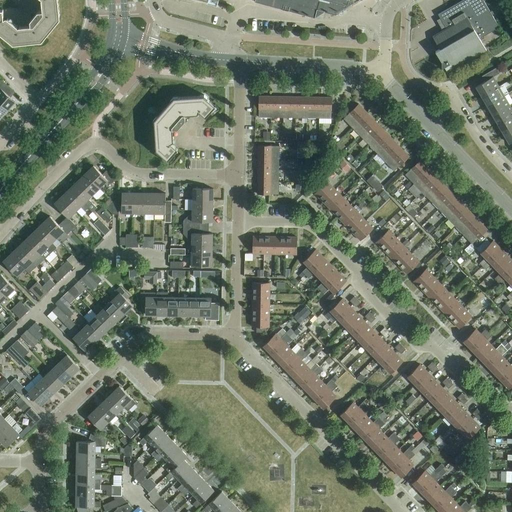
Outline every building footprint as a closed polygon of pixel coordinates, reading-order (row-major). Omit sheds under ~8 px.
[(41,0),(43,11),(38,11),(37,13),(32,13),(31,15),(31,20),(30,21),(30,26),(18,27),(3,15),(3,10),(0,9),(0,33),(10,42),(10,43),(13,45),(17,45),(17,44),(38,42),(38,43),(42,42),(45,39),(44,38),(60,19),(58,0),(41,0)] [(208,0),(218,2),(218,0),(254,0),(254,2),(315,18),(317,10),(335,15),(359,1),(361,0),(208,0)] [(435,52),(441,62),(441,69),(442,69),(442,68),(444,67),(448,73),(486,51),(479,40),(498,28),(481,0),(462,0),(438,14),(441,20),(440,21),(445,30),(432,37),(440,49),(435,52)] [(476,87),(481,97),(498,87),(493,77),(496,75),(493,70),(482,76),(485,82),(476,87)] [(0,88),(0,89),(0,103),(8,110),(15,102),(9,97),(14,91),(2,81),(0,83),(0,88)] [(481,97),(487,106),(504,96),(508,93),(503,84),(499,87),(498,87),(481,97)] [(184,121),(187,118),(187,115),(194,115),(194,112),(199,111),(206,117),(215,106),(207,99),(207,98),(204,95),(200,95),(200,96),(174,98),(154,120),(156,146),(155,146),(155,151),(158,154),(159,153),(168,161),(178,149),(171,143),(170,139),(173,139),(173,131),(176,131),(179,128),(183,128),(185,126),(184,121)] [(259,117),(271,118),(271,96),(259,96),(259,117)] [(271,118),(283,118),(283,97),(271,96),(271,118)] [(487,106),(492,115),(509,105),(504,96),(487,106)] [(283,118),(295,118),(295,97),(283,97),(283,118)] [(295,118),(307,118),(307,97),(295,97),(295,118)] [(307,118),(319,119),(319,97),(307,97),(307,118)] [(319,97),(319,119),(331,119),(332,98),(319,97)] [(0,103),(0,117),(1,118),(8,110),(0,103)] [(343,119),(352,128),(367,113),(358,104),(343,119)] [(492,115),(498,125),(511,116),(511,109),(509,105),(492,115)] [(352,128),(360,136),(375,122),(367,113),(352,128)] [(511,116),(498,125),(503,134),(511,128),(511,116)] [(360,136),(369,145),(384,130),(375,122),(360,136)] [(511,128),(503,134),(509,144),(511,141),(511,128)] [(369,145),(377,154),(392,139),(384,130),(369,145)] [(377,154),(385,162),(400,148),(392,139),(377,154)] [(333,148),(338,152),(342,148),(337,143),(333,148)] [(258,146),(258,159),(279,160),(279,146),(258,146)] [(400,148),(385,162),(394,171),(409,156),(400,148)] [(346,158),(350,163),(355,159),(350,154),(346,158)] [(258,159),(258,170),(279,170),(279,160),(258,159)] [(405,175),(413,184),(429,169),(420,160),(405,175)] [(350,168),(343,161),(339,165),(346,173),(350,168)] [(93,166),(85,173),(100,188),(107,181),(110,184),(115,180),(106,171),(102,175),(93,166)] [(336,174),(331,169),(327,173),(332,178),(336,174)] [(413,184),(422,192),(437,178),(429,169),(413,184)] [(258,170),(257,181),(279,181),(279,170),(258,170)] [(85,173),(78,181),(92,196),(100,188),(85,173)] [(422,192),(430,201),(445,186),(437,178),(422,192)] [(78,181),(70,189),(93,212),(97,208),(88,199),(92,196),(78,181)] [(279,181),(257,181),(257,194),(278,195),(279,181)] [(315,194),(322,202),(335,189),(327,181),(315,194)] [(379,182),(373,187),(378,192),(384,186),(379,182)] [(394,185),(390,189),(394,193),(398,190),(394,185)] [(430,201),(438,210),(454,195),(445,186),(430,201)] [(70,189),(62,196),(76,211),(80,207),(85,211),(88,208),(93,212),(70,189)] [(193,189),(192,200),(213,200),(213,189),(193,189)] [(322,202),(330,209),(343,197),(335,189),(322,202)] [(121,213),(132,214),(133,193),(122,193),(121,213)] [(132,214),(143,214),(144,193),(133,193),(132,214)] [(143,214),(154,214),(154,193),(144,193),(143,214)] [(154,193),(154,214),(165,214),(165,222),(171,222),(171,206),(165,206),(166,193),(154,193)] [(438,210),(447,218),(462,204),(454,195),(438,210)] [(67,217),(63,221),(71,230),(73,232),(77,227),(68,218),(76,211),(62,196),(54,204),(67,217)] [(330,209),(337,217),(350,205),(343,197),(330,209)] [(192,200),(192,210),(213,211),(213,200),(192,200)] [(112,214),(118,214),(118,202),(112,202),(112,201),(106,207),(112,213),(112,214)] [(447,218),(455,227),(470,212),(462,204),(447,218)] [(337,217),(345,225),(358,213),(350,205),(337,217)] [(417,213),(412,208),(408,212),(413,217),(417,213)] [(183,221),(183,227),(200,228),(200,222),(213,222),(213,211),(192,210),(192,216),(188,216),(183,221)] [(111,217),(106,211),(101,216),(108,223),(112,220),(110,218),(111,217)] [(455,227),(463,236),(479,221),(470,212),(455,227)] [(345,225),(352,233),(365,221),(358,213),(345,225)] [(50,216),(42,224),(56,239),(64,231),(67,234),(71,230),(63,221),(58,225),(50,216)] [(94,224),(105,235),(110,230),(99,219),(94,224)] [(365,221),(352,233),(360,241),(373,229),(365,221)] [(474,243),(478,247),(486,239),(482,235),(487,230),(479,221),(463,236),(471,244),(472,244),(474,243)] [(42,224),(34,232),(53,251),(57,248),(52,243),(56,239),(42,224)] [(430,233),(435,228),(432,225),(427,230),(430,233)] [(192,239),(192,244),(212,245),(212,234),(200,233),(200,228),(183,227),(183,234),(188,239),(192,239)] [(376,242),(384,251),(397,239),(388,230),(376,242)] [(34,232),(26,239),(45,259),(53,251),(34,232)] [(253,254),(264,254),(264,237),(253,236),(253,254)] [(264,254),(275,254),(275,237),(264,237),(264,254)] [(275,254),(285,254),(286,237),(275,237),(275,254)] [(286,237),(285,254),(297,255),(297,237),(286,237)] [(26,239),(18,247),(37,266),(45,258),(45,259),(26,239)] [(384,251),(391,258),(404,246),(402,244),(397,239),(384,251)] [(479,263),(482,267),(501,249),(493,241),(491,243),(486,239),(478,247),(476,249),(480,253),(485,258),(479,263)] [(192,244),(191,255),(212,256),(212,245),(192,244)] [(469,255),(476,249),(472,244),(471,244),(465,250),(469,255)] [(391,258),(398,266),(411,254),(406,248),(404,246),(391,258)] [(18,247),(11,254),(25,269),(29,273),(37,266),(18,247)] [(302,272),(305,275),(324,257),(316,249),(303,262),(308,266),(302,272)] [(491,264),(496,269),(508,257),(501,249),(482,267),(486,270),(491,264)] [(25,269),(11,254),(3,262),(17,277),(25,269)] [(411,254),(398,266),(406,274),(419,262),(411,254)] [(212,256),(191,255),(191,266),(212,267),(212,256)] [(314,273),(319,277),(331,265),(324,257),(305,275),(309,279),(314,273)] [(494,279),(497,282),(511,267),(511,260),(508,257),(496,269),(500,273),(494,279)] [(67,260),(65,263),(71,270),(74,267),(67,260)] [(65,263),(57,270),(63,277),(71,270),(65,263)] [(317,287),(320,291),(339,273),(331,265),(319,277),(323,282),(317,287)] [(506,280),(511,284),(511,283),(511,267),(497,282),(501,285),(506,280)] [(91,269),(86,273),(97,285),(102,280),(91,269)] [(413,281),(421,289),(434,277),(426,269),(413,281)] [(63,277),(57,270),(57,271),(52,275),(58,282),(63,277)] [(97,285),(86,273),(81,278),(92,290),(97,285)] [(152,273),(140,273),(140,280),(146,280),(146,284),(152,284),(152,273)] [(339,273),(320,291),(324,294),(329,289),(334,293),(346,281),(339,273)] [(1,274),(0,274),(0,289),(7,297),(15,289),(1,274)] [(421,289),(429,297),(441,285),(434,277),(421,289)] [(55,285),(51,280),(50,279),(43,285),(49,291),(55,285)] [(42,286),(37,282),(29,289),(39,300),(47,292),(42,286)] [(252,283),(252,294),(270,294),(270,283),(252,283)] [(429,297),(436,305),(449,293),(441,285),(429,297)] [(73,286),(71,289),(78,296),(81,294),(78,290),(73,286)] [(112,300),(125,313),(133,306),(126,299),(129,296),(120,287),(109,297),(112,300)] [(78,296),(71,289),(68,291),(72,296),(75,299),(78,296)] [(156,315),(167,315),(168,297),(168,292),(157,292),(157,293),(156,315)] [(145,315),(156,315),(157,293),(141,293),(140,305),(146,305),(145,315)] [(436,305),(444,313),(456,301),(449,293),(436,305)] [(252,294),(252,305),(269,305),(270,294),(252,294)] [(323,303),(328,308),(336,299),(331,294),(323,303)] [(167,315),(178,316),(178,297),(168,297),(167,315)] [(178,316),(189,316),(189,298),(178,297),(178,316)] [(189,316),(200,316),(200,298),(189,298),(189,316)] [(200,298),(200,316),(205,316),(205,320),(219,320),(219,303),(211,303),(211,298),(200,298)] [(55,304),(69,318),(73,314),(59,299),(55,304)] [(330,311),(337,319),(350,307),(342,299),(330,311)] [(104,308),(117,321),(120,324),(127,316),(125,313),(112,300),(104,308)] [(20,301),(16,305),(24,314),(29,310),(20,301)] [(444,313),(451,321),(464,308),(456,301),(444,313)] [(24,314),(16,305),(11,310),(20,319),(24,314)] [(252,305),(252,315),(269,316),(269,305),(252,305)] [(52,311),(64,323),(68,319),(57,306),(52,311)] [(304,319),(311,313),(305,307),(299,313),(304,319)] [(337,319),(345,327),(358,314),(350,307),(337,319)] [(104,308),(97,315),(109,328),(117,321),(104,308)] [(464,308),(451,321),(459,329),(472,316),(464,308)] [(345,327),(352,334),(365,322),(358,314),(345,327)] [(97,315),(89,323),(101,336),(109,328),(97,315)] [(269,316),(252,315),(251,327),(256,327),(256,333),(266,333),(267,327),(269,327),(269,316)] [(6,335),(17,324),(14,320),(2,331),(6,335)] [(36,322),(28,330),(38,340),(42,336),(37,331),(41,327),(36,322)] [(352,334),(360,342),(373,330),(365,322),(352,334)] [(89,323),(81,330),(94,343),(101,336),(89,323)] [(276,334),(263,346),(271,354),(289,336),(282,328),(276,334)] [(463,341),(471,349),(489,332),(486,328),(480,334),(476,329),(463,341)] [(94,343),(81,330),(73,338),(86,351),(94,343)] [(360,342),(367,350),(380,338),(373,330),(360,342)] [(21,336),(32,347),(38,342),(27,331),(21,336)] [(471,349),(478,357),(491,345),(487,340),(492,335),(489,332),(471,349)] [(271,354),(278,362),(291,349),(287,345),(292,339),(290,336),(289,336),(271,354)] [(367,350),(375,358),(388,345),(380,338),(367,350)] [(17,340),(12,345),(24,357),(29,352),(17,340)] [(478,357),(486,365),(504,347),(501,344),(495,349),(491,345),(478,357)] [(24,357),(12,345),(7,350),(18,362),(24,357)] [(319,354),(323,349),(319,345),(315,350),(319,354)] [(375,358),(383,365),(395,353),(388,345),(375,358)] [(486,365),(493,373),(506,360),(502,356),(507,350),(504,347),(486,365)] [(278,362),(286,370),(304,352),(301,348),(295,354),(291,349),(278,362)] [(286,370),(293,377),(306,365),(302,361),(307,355),(304,352),(286,370)] [(395,353),(383,365),(390,373),(403,361),(395,353)] [(67,355),(59,363),(72,376),(80,368),(67,355)] [(493,373),(501,380),(511,369),(511,363),(510,365),(506,360),(493,373)] [(59,363),(51,370),(64,383),(72,376),(59,363)] [(293,377),(301,385),(319,367),(316,364),(310,369),(306,365),(293,377)] [(407,377),(415,385),(428,372),(420,364),(407,377)] [(301,385),(308,393),(321,380),(317,376),(322,370),(319,367),(301,385)] [(511,369),(501,380),(509,388),(511,385),(511,369)] [(51,370),(44,378),(56,391),(64,383),(51,370)] [(415,385),(422,392),(435,380),(428,372),(415,385)] [(44,378),(36,385),(48,398),(56,391),(44,378)] [(19,393),(24,388),(15,379),(10,383),(14,388),(19,393)] [(308,393),(316,401),(334,383),(331,379),(325,385),(321,380),(308,393)] [(0,390),(1,392),(4,389),(10,383),(7,380),(3,385),(1,383),(0,384),(0,390)] [(422,392),(430,400),(443,388),(435,380),(422,392)] [(32,381),(24,388),(28,393),(40,406),(48,398),(36,385),(32,381)] [(8,393),(14,388),(10,383),(4,389),(8,393)] [(334,383),(316,401),(324,409),(336,396),(332,392),(337,386),(334,383)] [(119,386),(111,394),(124,407),(128,411),(136,403),(119,386)] [(430,400),(438,408),(450,396),(443,388),(430,400)] [(111,394),(104,401),(116,414),(124,407),(111,394)] [(438,408),(445,416),(458,404),(450,396),(438,408)] [(340,415),(348,423),(367,405),(369,402),(366,399),(358,407),(353,402),(340,415)] [(23,400),(19,405),(18,406),(24,412),(29,407),(23,400)] [(104,401),(96,409),(108,422),(116,414),(104,401)] [(445,416),(453,424),(465,411),(458,404),(445,416)] [(368,418),(364,414),(370,408),(367,405),(348,423),(356,430),(368,418)] [(26,413),(36,424),(41,419),(31,408),(26,413)] [(108,422),(96,409),(88,416),(100,429),(108,422)] [(453,424),(460,431),(473,419),(465,411),(453,424)] [(384,412),(378,417),(382,420),(387,415),(384,412)] [(138,420),(143,426),(149,420),(144,415),(138,420)] [(356,430),(363,438),(382,420),(378,417),(373,423),(368,418),(356,430)] [(0,422),(0,437),(12,426),(4,418),(0,422)] [(473,419),(460,431),(468,439),(480,427),(473,419)] [(363,438),(371,446),(383,434),(379,429),(385,424),(382,420),(363,438)] [(131,425),(137,432),(142,427),(136,421),(131,425)] [(147,441),(152,446),(165,433),(157,425),(139,442),(143,446),(147,441)] [(12,426),(0,437),(0,439),(7,447),(20,434),(12,426)] [(135,434),(127,426),(122,430),(130,439),(135,434)] [(77,441),(77,452),(95,453),(95,447),(105,447),(106,438),(101,436),(91,432),(89,438),(92,439),(91,441),(77,441)] [(371,446),(378,454),(397,436),(393,432),(388,438),(383,434),(371,446)] [(151,454),(155,458),(172,441),(165,433),(152,446),(156,450),(151,454)] [(378,454),(386,461),(398,449),(394,445),(400,439),(397,436),(378,454)] [(162,457),(166,461),(180,448),(172,441),(155,458),(158,461),(162,457)] [(434,445),(432,447),(430,449),(434,454),(439,450),(434,445)] [(166,470),(169,473),(170,473),(184,459),(184,460),(187,456),(180,448),(166,461),(171,465),(166,470)] [(386,461),(393,469),(412,451),(409,448),(408,448),(403,454),(398,449),(386,461)] [(412,451),(393,469),(401,477),(414,465),(409,460),(415,455),(412,451)] [(77,452),(76,463),(101,463),(101,458),(95,458),(95,453),(77,452)] [(455,458),(458,462),(463,457),(460,453),(455,458)] [(174,476),(178,480),(191,467),(184,460),(184,459),(170,473),(169,473),(166,476),(170,480),(174,476)] [(76,463),(76,474),(95,474),(95,468),(101,468),(101,463),(76,463)] [(441,464),(435,470),(438,473),(443,469),(444,467),(441,464)] [(178,488),(181,492),(199,475),(191,467),(178,480),(182,484),(178,488)] [(412,483),(420,491),(438,473),(435,470),(429,475),(425,471),(412,483)] [(420,491),(427,499),(440,487),(436,482),(442,476),(438,473),(420,491)] [(76,474),(76,485),(101,485),(101,480),(95,480),(95,474),(76,474)] [(189,491),(193,495),(206,483),(199,475),(181,492),(185,495),(189,491)] [(138,482),(142,485),(147,480),(144,476),(138,482)] [(146,490),(149,493),(155,487),(157,485),(154,482),(146,490)] [(206,483),(193,495),(197,500),(193,504),(196,508),(214,491),(206,483)] [(427,499),(435,507),(456,486),(453,483),(444,491),(440,487),(427,499)] [(76,485),(76,495),(94,496),(94,490),(101,490),(101,485),(76,485)] [(111,496),(121,496),(122,485),(112,485),(111,496)] [(435,507),(440,511),(444,511),(455,502),(451,498),(457,492),(460,489),(456,486),(435,507)] [(155,487),(149,493),(147,494),(151,497),(158,490),(155,487)] [(208,511),(212,508),(215,511),(216,511),(229,500),(222,492),(202,511),(203,511),(208,511)] [(94,496),(76,495),(76,507),(77,511),(88,511),(90,511),(90,507),(100,507),(100,502),(94,502),(94,496)] [(103,505),(106,511),(118,506),(115,500),(103,505)] [(232,511),(237,507),(229,500),(216,511),(232,511)] [(158,508),(161,511),(168,505),(165,501),(158,508)] [(444,511),(460,511),(468,504),(465,501),(459,507),(455,502),(444,511)] [(468,504),(460,511),(467,511),(472,508),(471,507),(475,504),(472,501),(469,505),(468,504)]
